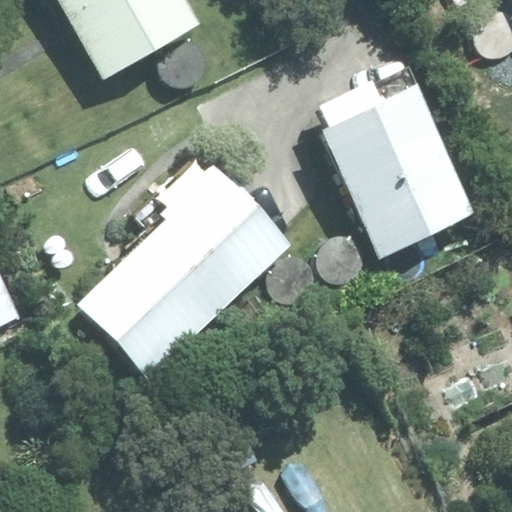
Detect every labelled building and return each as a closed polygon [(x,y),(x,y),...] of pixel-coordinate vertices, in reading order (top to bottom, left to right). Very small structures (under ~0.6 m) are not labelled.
[(42,0),(93,84),(187,26),(171,0),(42,0)] [(511,0),(503,0),(511,17),(511,0)] [(403,89),(308,134),(369,263),(463,219),(403,89)] [(198,170),(145,218),(155,229),(71,310),(139,381),(276,251),(198,170)] [(0,291),(0,326),(12,322),(0,291)] [(238,456),(223,427),(189,444),(204,474),(238,456)]
